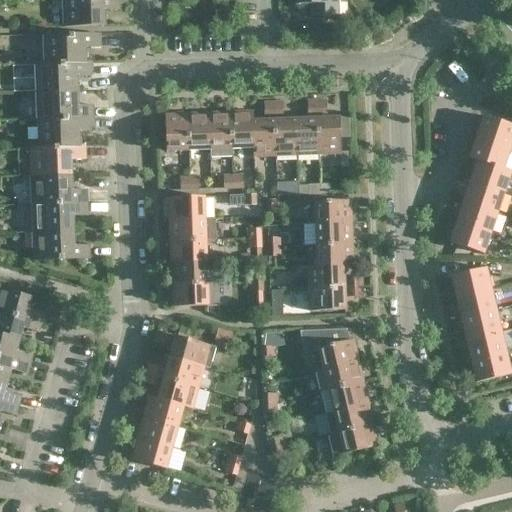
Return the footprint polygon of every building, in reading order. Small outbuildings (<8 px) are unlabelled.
[(118,10),(118,0),(63,0),(64,28),(104,26),(104,11),(118,10)] [(311,17),(337,16),(336,0),(296,0),(297,5),(310,5),(311,17)] [(85,49),(99,48),(99,34),(44,36),(45,64),(45,65),(85,63),(85,49)] [(45,64),(36,64),(37,93),(77,92),(76,77),(91,76),(90,62),(85,63),(45,65),(45,64)] [(92,106),(78,107),(77,92),(37,93),(38,121),(93,119),(92,106)] [(307,115),(317,114),(316,101),(307,102),(307,115)] [(317,114),(326,114),(326,101),(316,101),(317,114)] [(264,116),(273,116),(273,103),(263,103),(264,116)] [(282,103),(273,103),(273,116),(283,115),(282,103)] [(253,121),(252,112),(230,113),(232,149),(252,148),(253,148),(252,121),(253,121)] [(209,114),(210,150),(210,158),(232,157),(232,149),(230,113),(209,114)] [(209,114),(187,115),(188,151),(210,150),(209,114)] [(187,115),(165,115),(166,151),(188,151),(187,115)] [(511,143),(511,125),(484,116),(476,137),(510,148),(511,143)] [(318,155),(340,154),(339,118),(317,119),(318,155)] [(79,133),(93,132),(93,119),(38,121),(39,148),(39,149),(79,148),(79,147),(79,133)] [(318,155),(317,119),(295,120),(296,156),(318,155)] [(295,120),(274,121),(275,157),(296,156),(295,120)] [(252,148),(253,157),(275,157),(274,121),(253,121),(252,121),(253,148),(252,148)] [(476,137),(469,158),(477,161),(478,160),(503,169),(504,168),(510,148),(476,137)] [(39,148),(30,149),(31,177),(71,176),(70,161),(85,160),(84,147),(79,147),(79,148),(39,149),(39,148)] [(505,192),(511,171),(504,168),(503,169),(478,160),(477,161),(471,181),(505,192)] [(86,190),(72,191),(71,176),(31,177),(32,205),(87,203),(86,190)] [(232,176),(223,177),(223,189),(233,189),(232,176)] [(233,189),(243,189),(242,176),(232,176),(233,189)] [(199,190),(199,177),(189,178),(189,190),(199,190)] [(179,178),(180,191),(189,190),(189,178),(179,178)] [(498,213),(505,192),(471,181),(464,201),(498,213)] [(331,194),(330,184),(321,184),(321,194),(331,194)] [(241,196),(239,196),(239,206),(256,205),(255,195),(254,195),(241,196)] [(204,197),(168,199),(169,221),(205,220),(204,197)] [(351,200),(314,202),(315,224),(351,223),(351,200)] [(457,222),(491,233),(498,213),(464,201),(457,222)] [(73,217),(87,216),(87,203),(32,205),(33,233),(73,232),(73,217)] [(268,203),(266,203),(267,213),(279,212),(279,203),(276,203),(268,203)] [(169,242),(205,241),(215,241),(215,219),(205,220),(169,221),(169,242)] [(450,243),(484,254),(491,233),(457,222),(450,243)] [(315,224),(316,246),(352,245),(351,223),(315,224)] [(260,230),(247,230),(247,240),(260,239),(260,230)] [(88,246),(74,247),(73,232),(33,233),(34,262),(89,260),(88,246)] [(280,238),(268,238),(268,248),(281,247),(280,238)] [(247,240),(248,249),(261,249),(260,239),(247,240)] [(169,242),(170,264),(206,263),(205,241),(169,242)] [(344,267),(353,267),(352,245),(316,246),(317,266),(317,267),(344,266),(344,267)] [(268,257),(281,257),(281,247),(268,248),(268,257)] [(170,264),(171,286),(207,284),(206,263),(170,264)] [(317,266),(308,267),(309,289),(345,288),(344,267),(344,266),(317,267),(317,266)] [(486,269),(451,277),(456,299),(491,290),(486,269)] [(249,273),(249,283),(262,282),(261,272),(249,273)] [(349,288),(362,287),(362,278),(349,278),(349,288)] [(262,292),(262,282),(249,283),(249,292),(262,292)] [(171,286),(172,308),(218,306),(217,284),(207,284),(171,286)] [(362,297),(362,287),(349,288),(350,298),(362,297)] [(309,311),(345,310),(345,288),(309,289),(309,311)] [(31,298),(0,289),(0,312),(41,323),(43,314),(27,309),(31,298)] [(491,290),(456,299),(461,320),(496,311),(491,290)] [(282,308),(271,309),(272,317),(283,317),(282,308)] [(461,320),(466,341),(501,332),(496,311),(461,320)] [(0,334),(19,340),(22,329),(38,333),(41,323),(0,312),(0,334)] [(358,362),(353,340),(348,341),(346,331),(347,331),(347,330),(299,332),(299,333),(301,333),(306,352),(318,350),(323,370),(358,362)] [(170,335),(158,332),(155,342),(167,345),(170,335)] [(466,341),(471,362),(506,353),(501,332),(466,341)] [(0,357),(29,365),(32,355),(16,351),(19,340),(0,334),(0,357)] [(215,348),(175,337),(169,358),(203,368),(209,369),(215,348)] [(274,347),(264,347),(261,348),(261,358),(274,357),(274,347)] [(471,362),(476,383),(511,375),(506,353),(471,362)] [(0,379),(7,381),(11,370),(26,375),(29,365),(0,357),(0,379)] [(161,368),(158,377),(163,379),(198,388),(203,368),(169,358),(166,370),(161,368)] [(315,372),(320,393),(328,391),(363,383),(358,362),(323,370),(315,372)] [(148,365),(146,374),(158,377),(161,368),(148,365)] [(156,387),(158,377),(146,374),(143,383),(156,387)] [(7,381),(0,379),(0,401),(18,407),(20,397),(4,393),(7,381)] [(183,408),(192,410),(198,388),(163,379),(157,399),(157,400),(183,407),(183,408)] [(325,414),(333,412),(368,404),(363,383),(328,391),(320,393),(325,414)] [(263,395),(263,404),(276,404),(275,394),(263,395)] [(157,399),(149,397),(143,418),(178,428),(183,408),(183,407),(157,400),(157,399)] [(0,401),(0,412),(15,416),(18,407),(0,401)] [(276,413),(276,404),(263,404),(263,413),(276,413)] [(368,404),(333,412),(325,414),(330,435),(373,425),(368,404)] [(143,418),(137,439),(172,448),(178,428),(143,418)] [(238,422),(235,432),(248,435),(250,425),(238,422)] [(378,447),(373,425),(330,435),(329,435),(334,457),(378,447)] [(271,449),(284,446),(281,437),(269,440),(271,449)] [(137,439),(131,460),(166,470),(172,448),(137,439)] [(286,455),(284,446),(271,449),(274,459),(286,455)] [(229,454),(226,464),(239,467),(241,458),(229,454)] [(363,454),(351,457),(353,464),(365,461),(363,454)] [(236,476),(239,467),(226,464),(224,473),(236,476)]
